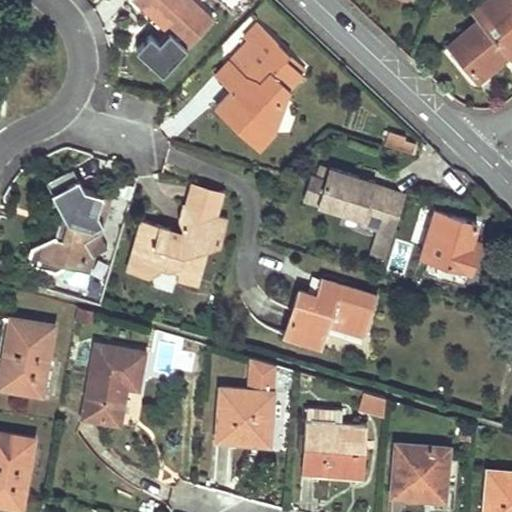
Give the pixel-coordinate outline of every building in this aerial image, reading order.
[(176,37),(181,42),(186,47),(212,20),(190,0),(135,0),(143,7),(176,37)] [(476,82),(487,73),(497,65),(495,62),(506,52),(510,59),(511,57),(511,0),(484,0),(472,11),(479,20),(452,43),(466,61),(463,64),(476,82)] [(176,37),(143,7),(139,12),(171,42),(176,37)] [(245,40),(228,58),(243,73),(243,85),(234,85),(230,90),(223,97),(237,109),(241,105),(254,118),(252,125),(273,131),(283,103),(279,99),(275,95),(286,84),(288,86),(301,72),(286,56),(289,54),(274,40),(275,39),(258,21),(242,37),(245,40)] [(243,85),(243,73),(228,58),(213,73),(230,90),(234,85),(243,85)] [(237,109),(223,97),(215,105),(259,147),(273,131),(252,125),(254,118),(241,105),(237,109)] [(399,153),(403,137),(404,136),(390,132),(385,148),(399,153)] [(403,137),(399,153),(412,157),(417,141),(403,137)] [(392,230),(403,192),(389,188),(390,186),(374,182),(374,179),(327,165),(323,178),(308,174),(301,199),(361,216),(357,231),(373,235),(375,227),(378,228),(378,226),(392,230)] [(93,224),(98,222),(103,220),(97,211),(103,193),(84,188),(71,168),(46,181),(62,211),(56,234),(31,246),(28,257),(34,265),(55,271),(62,268),(65,260),(78,264),(93,255),(107,245),(100,232),(93,224)] [(221,191),(193,182),(185,206),(214,215),(221,191)] [(110,196),(103,193),(97,211),(103,220),(110,196)] [(214,215),(185,206),(177,218),(181,228),(178,237),(167,234),(168,227),(141,219),(127,270),(145,275),(159,270),(160,267),(177,273),(176,278),(195,284),(214,215)] [(429,254),(427,259),(426,265),(424,271),(463,282),(475,246),(468,244),(471,236),(476,221),(435,208),(428,230),(424,229),(420,244),(423,245),(421,251),(429,254)] [(100,232),(103,220),(98,222),(93,224),(100,232)] [(477,239),(471,236),(468,244),(475,246),(477,239)] [(427,259),(429,254),(421,251),(418,262),(426,265),(427,259)] [(78,264),(89,267),(93,255),(78,264)] [(324,297),(330,280),(320,276),(314,294),(324,297)] [(376,294),(353,287),(330,280),(324,297),(314,294),(299,290),(285,334),(321,346),(328,324),(363,334),(376,294)] [(77,306),(75,318),(91,322),(93,311),(77,306)] [(0,384),(42,392),(47,358),(53,324),(11,316),(0,378),(0,384)] [(125,385),(131,386),(138,387),(144,351),(96,342),(82,416),(118,422),(125,385)] [(250,435),(259,435),(268,436),(271,391),(273,363),(249,356),(247,389),(221,387),(217,439),(250,441),(250,435)] [(380,414),(385,395),(361,389),(356,408),(380,414)] [(340,422),(341,415),(341,409),(306,406),(302,472),(363,476),(366,424),(340,422)] [(33,436),(13,432),(0,429),(0,500),(22,505),(33,436)] [(443,493),(445,470),(447,446),(396,442),(392,494),(426,498),(426,492),(443,493)] [(511,511),(511,471),(487,469),(482,511),(511,511)]
